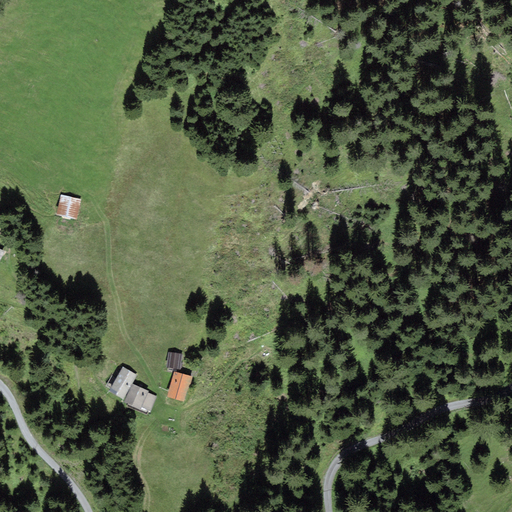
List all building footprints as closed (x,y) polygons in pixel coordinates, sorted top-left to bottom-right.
[(82,199),(61,194),(56,213),(77,219),(82,199)] [(180,369),(182,353),(167,352),(166,368),(180,369)] [(123,399),(137,375),(122,367),(109,391),(123,399)] [(174,371),(167,396),(183,401),(186,389),(189,390),(193,377),(190,376),(174,371)] [(148,391),(132,384),(124,402),(140,409),(141,407),(151,411),(157,396),(148,392),(148,391)]
